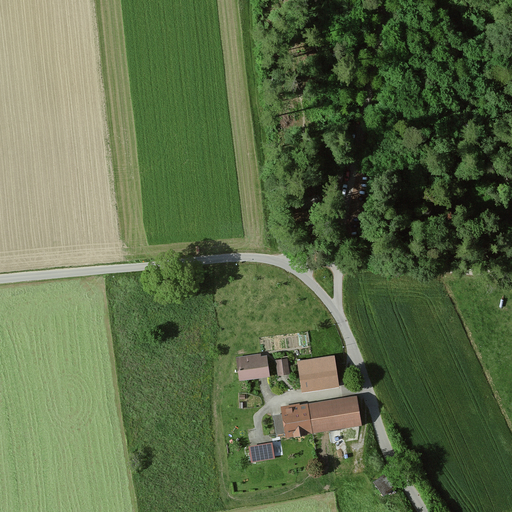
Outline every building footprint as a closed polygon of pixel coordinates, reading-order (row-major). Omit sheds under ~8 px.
[(335,171),(333,181),(341,183),(343,172),(335,171)] [(315,196),(300,202),(304,211),(318,205),(315,196)] [(265,354),(236,359),(240,381),(269,376),(265,354)] [(287,356),(275,358),(278,373),(290,371),(287,356)] [(334,356),(297,363),(302,392),(339,386),(334,356)] [(361,424),(357,396),(285,406),(289,434),(361,424)] [(284,430),(280,411),(273,413),(276,432),(284,430)] [(274,459),(272,444),(249,447),(251,462),(274,459)] [(385,472),(373,480),(383,494),(395,485),(385,472)]
